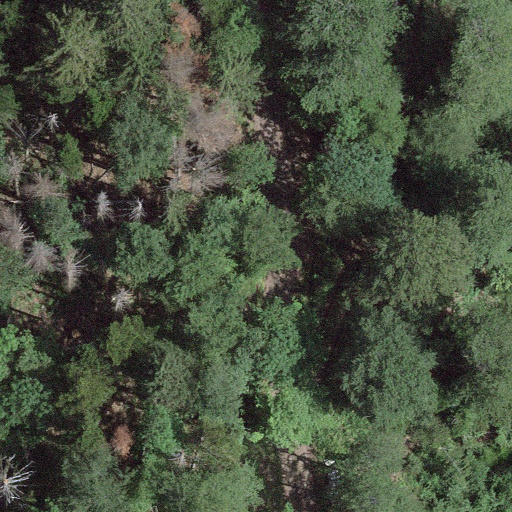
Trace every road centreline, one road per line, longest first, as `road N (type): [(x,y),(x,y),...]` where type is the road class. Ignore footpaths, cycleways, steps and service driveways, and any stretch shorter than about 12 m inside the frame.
road 1 (track): [(306,511),(269,275),(259,71),(246,0)]
road 2 (track): [(419,0),(406,50),(392,206),(356,306),(290,418)]
